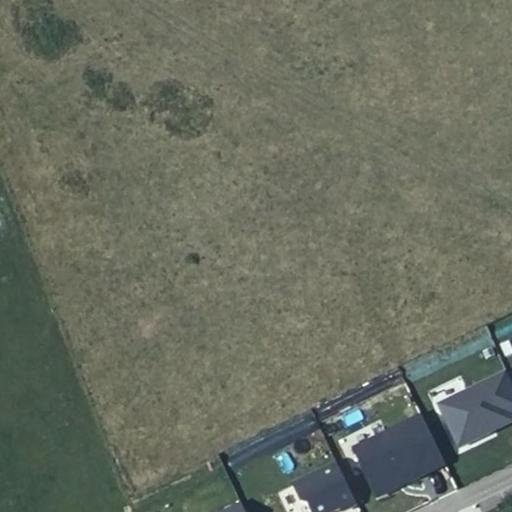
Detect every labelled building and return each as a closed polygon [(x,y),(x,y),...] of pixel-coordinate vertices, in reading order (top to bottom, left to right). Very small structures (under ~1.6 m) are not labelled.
[(509,403),(511,401),(511,378),(504,362),(436,395),(457,438),(488,423),(485,415),(509,403)] [(485,415),(488,423),(511,411),(511,410),(509,403),(485,415)] [(408,471),(443,453),(419,404),(350,437),(369,476),(402,459),(408,471)] [(402,459),(369,476),(374,487),(408,471),(402,459)] [(248,511),(239,494),(202,511),(248,511)]
